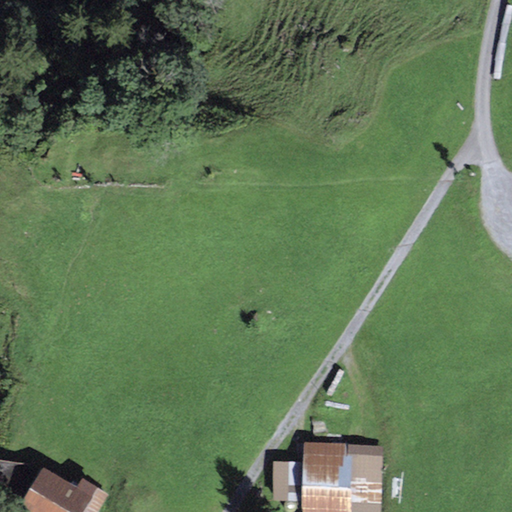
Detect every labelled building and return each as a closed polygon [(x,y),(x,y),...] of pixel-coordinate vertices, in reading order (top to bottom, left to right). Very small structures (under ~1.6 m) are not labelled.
[(308,511),(346,511),(349,457),(349,447),(311,446),(310,464),(309,500),(308,510),(308,511)] [(346,511),(377,511),(379,458),(349,457),(346,511)] [(274,463),(273,499),(309,500),(310,464),(274,463)] [(1,466),(0,473),(0,484),(25,488),(28,469),(1,466)] [(98,511),(107,497),(95,490),(83,484),(77,493),(45,474),(22,511),(98,511)] [(288,511),(292,511),(296,511),(297,505),(292,501),(286,503),(285,509),(288,511)]
